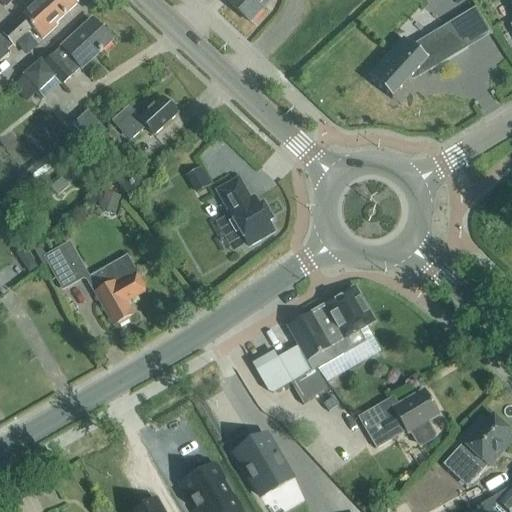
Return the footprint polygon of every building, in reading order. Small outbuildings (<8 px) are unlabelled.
[(32,29),(42,40),(57,26),(55,24),(77,4),(72,0),(39,0),(0,36),(0,61),(9,54),(6,52),(32,29)] [(229,0),(228,3),(249,23),(270,0),(229,0)] [(403,39),(367,78),(392,100),(423,66),(430,72),(468,49),(490,36),(474,9),(442,28),(446,35),(417,52),(403,39)] [(81,70),(111,42),(91,20),(43,65),(52,76),(60,84),(61,85),(73,75),(72,74),(79,67),(81,70)] [(40,62),(13,87),(27,102),(37,93),(43,100),(60,84),(52,76),(43,65),(40,62)] [(154,137),(177,116),(175,114),(176,109),(171,105),(167,105),(161,99),(122,135),(130,143),(146,128),(154,137)] [(114,157),(126,146),(113,131),(101,142),(114,157)] [(2,139),(0,140),(0,145),(5,153),(10,149),(2,139)] [(87,160),(73,171),(80,180),(94,169),(87,160)] [(127,197),(142,185),(130,170),(115,181),(127,197)] [(200,170),(189,177),(198,192),(209,186),(200,170)] [(248,247),(273,232),(268,223),(271,221),(263,206),(259,208),(253,199),(250,201),(238,181),(217,192),(229,213),(228,213),(248,247)] [(105,193),(100,209),(115,214),(120,198),(105,193)] [(64,247),(45,258),(63,290),(82,279),(64,247)] [(145,291),(136,275),(126,257),(87,280),(113,327),(132,316),(124,303),(145,291)] [(336,358),(363,343),(357,332),(373,323),(361,302),(362,301),(358,293),(357,293),(351,292),(351,291),(343,296),(343,297),(326,307),(312,315),(311,314),(287,328),(307,362),(330,349),(336,358)] [(315,370),(282,389),(294,410),(327,390),(315,370)] [(428,422),(439,416),(424,391),(399,406),(394,398),(379,407),(358,418),(376,449),(392,440),(388,434),(402,426),(407,435),(410,433),(419,449),(434,441),(436,434),(428,422)] [(463,445),(444,466),(458,478),(464,471),(472,479),(485,465),(487,467),(511,440),(511,435),(493,418),(466,448),(463,445)] [(268,439),(237,457),(263,502),(294,484),(268,439)] [(365,444),(353,451),(359,460),(371,453),(365,444)] [(191,481),(182,486),(197,511),(239,511),(231,498),(235,496),(226,481),(222,483),(213,467),(190,480),(191,481)] [(511,511),(511,489),(508,494),(479,511),(511,511)] [(460,511),(454,500),(434,511),(460,511)] [(135,511),(161,511),(155,501),(135,511)]
